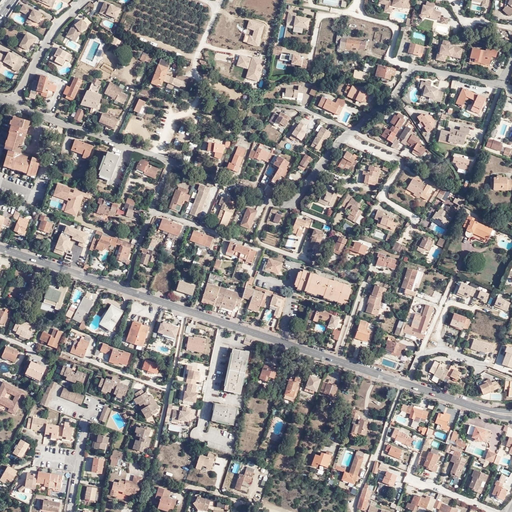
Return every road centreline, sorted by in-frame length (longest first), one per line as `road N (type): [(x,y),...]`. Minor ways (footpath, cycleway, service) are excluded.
road 1 (residential): [(169,161),(272,203),(294,202),(333,147),(414,68)]
road 2 (secondary): [(125,289),(403,383)]
road 3 (residential): [(0,98),(169,161)]
road 4 (unknown): [(169,161),(221,0)]
road 5 (residential): [(403,383),(354,511)]
road 6 (residential): [(125,289),(169,161)]
road 7 (secondary): [(0,247),(125,289)]
